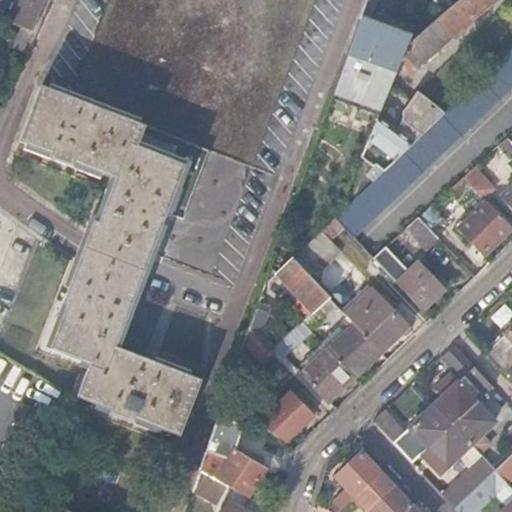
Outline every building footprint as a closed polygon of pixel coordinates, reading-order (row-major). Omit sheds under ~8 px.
[(22,25),(32,29),(44,0),(28,0),(18,23),(22,25)] [(460,0),(446,13),(410,44),(402,64),(411,74),(450,38),(482,10),(483,10),(494,0),(460,0)] [(420,19),(368,1),(333,100),(380,114),(402,64),(410,44),(420,19)] [(13,45),(23,50),(32,29),(22,25),(13,45)] [(0,74),(0,103),(1,104),(23,50),(13,45),(0,74)] [(396,161),(336,219),(345,229),(355,238),(511,89),(511,51),(441,119),(413,146),(396,161)] [(41,86),(19,141),(51,153),(49,158),(73,167),(75,162),(114,178),(98,221),(93,218),(89,228),(62,301),(67,303),(50,347),(90,363),(77,395),(111,409),(110,412),(134,422),(136,418),(180,435),(202,378),(117,345),(167,212),(183,218),(209,150),(41,86)] [(401,124),(394,131),(413,146),(441,119),(417,96),(401,116),(401,124)] [(382,149),(396,161),(413,146),(394,131),(379,119),(363,156),(374,160),(382,149)] [(511,213),(511,142),(508,138),(499,147),(505,154),(511,161),(511,189),(500,201),(511,213)] [(491,192),(472,171),(464,179),(471,187),(483,199),(491,192)] [(471,187),(464,179),(436,203),(440,206),(446,201),(451,205),(471,187)] [(511,229),(487,204),(458,230),(482,256),(511,229)] [(336,219),(320,234),(329,244),(345,229),(336,219)] [(419,219),(404,231),(427,256),(441,243),(419,219)] [(320,234),(292,261),(308,278),(336,252),(329,244),(320,234)] [(387,247),(374,259),(424,311),(446,291),(419,263),(410,271),(387,247)] [(292,261),(277,275),(313,313),(329,299),(308,278),(292,261)] [(356,273),(329,299),(355,326),(380,353),(403,332),(408,327),(395,314),(356,273)] [(267,284),(250,331),(260,340),(279,288),(267,284)] [(310,331),(302,323),(276,347),(284,355),(310,331)] [(380,353),(355,326),(329,351),(354,378),(380,353)] [(412,332),(408,327),(403,332),(407,336),(412,332)] [(511,327),(487,351),(506,371),(511,365),(511,327)] [(250,331),(245,346),(264,366),(275,356),(260,340),(250,331)] [(493,387),(454,346),(441,357),(443,359),(446,359),(464,378),(458,383),(450,373),(433,389),(442,398),(434,406),(453,426),(477,403),(493,387)] [(303,375),(328,402),(354,378),(329,351),(303,375)] [(295,395),(261,425),(286,443),(315,417),(295,395)] [(225,401),(215,430),(228,434),(237,409),(225,401)] [(495,422),(477,403),(453,426),(478,454),(489,444),(481,435),(495,422)] [(453,426),(434,406),(406,432),(386,410),(374,422),(412,463),(423,454),(453,426)] [(444,498),(455,510),(495,472),(478,454),(453,426),(423,454),(441,473),(467,448),(481,462),(444,498)] [(200,470),(228,486),(249,498),(265,470),(236,452),(240,438),(228,434),(215,430),(200,470)] [(511,450),(511,430),(502,440),(511,450)] [(349,488),(326,509),(331,511),(338,511),(364,488),(388,466),(370,447),(338,477),(349,488)] [(511,475),(511,455),(495,472),(505,482),(511,475)] [(402,481),(388,466),(364,488),(371,495),(378,503),(367,511),(406,511),(413,507),(420,500),(411,491),(404,498),(394,487),(402,481)] [(200,470),(193,491),(220,505),(228,486),(200,470)] [(457,511),(477,511),(507,484),(505,482),(495,472),(455,510),(457,511)] [(364,488),(338,511),(351,511),(371,495),(364,488)] [(244,511),(229,503),(223,511),(244,511)]
